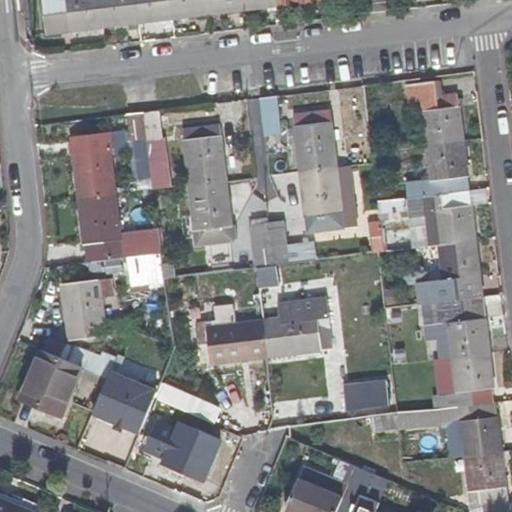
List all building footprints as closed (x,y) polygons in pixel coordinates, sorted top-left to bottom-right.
[(45,0),(49,33),(106,26),(103,0),(45,0)] [(138,0),(103,0),(106,26),(141,22),(138,0)] [(138,0),(141,22),(176,17),(173,0),(138,0)] [(173,0),(176,17),(211,13),(208,0),(173,0)] [(208,0),(211,13),(245,9),(243,0),(208,0)] [(243,0),(245,9),(280,5),(279,0),(243,0)] [(423,109),(424,108),(428,145),(468,140),(463,105),(461,105),(459,92),(438,94),(437,79),(407,84),(410,103),(422,101),(423,109)] [(280,95),(263,98),(268,134),(284,133),(280,95)] [(162,110),(147,112),(150,138),(150,139),(165,137),(162,110)] [(298,125),(296,125),(301,171),(339,166),(332,111),(297,115),(298,125)] [(147,112),(130,114),(133,140),(150,138),(147,112)] [(187,138),(185,138),(191,184),(229,180),(224,135),(221,123),(186,128),(187,138)] [(115,130),(72,136),(80,199),(120,194),(114,149),(117,148),(115,130)] [(468,140),(428,145),(432,178),(408,180),(409,198),(472,190),(470,176),(472,175),(468,140)] [(361,150),(348,150),(349,160),(362,159),(361,150)] [(339,166),(301,171),(308,230),(348,226),(346,210),(358,209),(353,164),(339,166)] [(293,174),(277,173),(276,193),(291,194),(293,174)] [(153,177),(139,178),(140,189),(155,188),(153,177)] [(229,180),(191,184),(199,246),(238,241),(237,236),(240,236),(238,224),(235,225),(229,180)] [(403,217),(410,217),(412,228),(428,226),(430,245),(478,239),(472,190),(409,198),(381,201),(383,220),(391,220),(391,211),(403,211),(403,217)] [(120,194),(80,199),(85,243),(87,243),(95,242),(97,260),(126,257),(124,239),(126,239),(120,194)] [(287,219),(272,221),(277,264),(319,259),(317,240),(290,243),(287,219)] [(272,221),(251,224),(257,267),(260,266),(277,264),(272,221)] [(133,237),(133,238),(134,256),(148,254),(163,253),(161,227),(140,230),(141,236),(133,237)] [(382,229),(372,230),(374,251),(386,249),(382,229)] [(126,239),(124,239),(126,257),(129,256),(134,256),(133,238),(126,239)] [(430,246),(439,245),(442,278),(418,281),(420,302),(423,302),(485,295),(478,239),(430,245),(430,246)] [(95,242),(87,243),(89,261),(97,260),(95,242)] [(163,253),(148,254),(149,265),(165,263),(163,253)] [(134,256),(129,256),(131,272),(150,270),(149,265),(148,254),(134,256)] [(176,261),(165,263),(167,278),(179,277),(176,261)] [(103,279),(64,283),(71,339),(110,334),(103,279)] [(291,315),(265,318),(270,356),(324,349),(322,328),(332,327),(329,295),(289,300),(291,315)] [(485,295),(423,302),(426,335),(437,333),(440,359),(455,356),(492,352),(485,295)] [(219,319),(209,320),(215,363),(270,356),(265,318),(237,321),(235,303),(217,305),(219,319)] [(209,325),(199,326),(201,343),(210,342),(209,325)] [(100,352),(77,342),(70,359),(111,376),(114,369),(117,361),(99,354),(100,352)] [(70,359),(43,348),(22,397),(66,415),(83,375),(107,386),(111,376),(70,359)] [(492,352),(455,356),(459,391),(434,395),(435,407),(459,405),(477,403),(476,390),(496,388),(497,388),(492,352)] [(111,376),(107,386),(96,412),(142,433),(157,396),(161,389),(114,369),(111,376)] [(165,382),(159,397),(215,421),(221,406),(165,382)] [(393,388),(350,393),(353,416),(396,411),(393,388)] [(496,388),(476,390),(477,403),(497,401),(496,388)] [(497,402),(459,407),(462,424),(463,423),(463,420),(499,416),(497,402)] [(400,412),(400,413),(402,428),(402,429),(462,424),(459,407),(459,405),(435,407),(400,412)] [(400,413),(384,415),(386,429),(402,428),(400,413)] [(225,428),(196,415),(191,425),(220,438),(225,428)] [(463,420),(463,423),(467,454),(505,450),(500,416),(499,416),(463,420)] [(89,422),(81,443),(122,458),(129,437),(89,422)] [(191,425),(183,422),(166,462),(207,480),(225,440),(220,438),(191,425)] [(505,450),(467,454),(471,491),(509,486),(505,450)] [(338,490),(302,476),(286,511),(285,511),(339,511),(359,465),(342,457),(336,473),(344,476),(338,490)] [(377,511),(392,479),(359,465),(339,511),(377,511)] [(509,486),(471,491),(472,501),(488,500),(488,502),(509,499),(509,486)] [(29,511),(0,500),(0,511),(29,511)]
